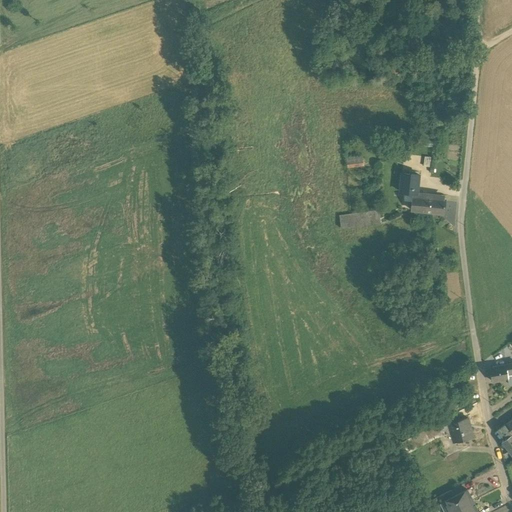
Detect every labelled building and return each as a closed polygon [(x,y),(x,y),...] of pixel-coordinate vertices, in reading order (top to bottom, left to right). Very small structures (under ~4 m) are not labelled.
[(362,157),(346,158),(347,167),(363,165),(362,157)] [(419,176),(402,174),(401,192),(413,193),(418,193),(419,176)] [(418,193),(413,193),(411,210),(444,213),(446,200),(441,200),(441,195),(418,193)] [(380,210),(340,215),(342,228),(381,223),(380,210)] [(511,363),(506,365),(505,364),(490,367),(493,381),(508,378),(509,382),(511,381),(511,363)] [(468,417),(449,422),(452,434),(454,434),(456,441),(473,437),(470,428),(468,428),(466,419),(468,418),(468,417)] [(505,425),(498,430),(502,436),(504,439),(511,434),(505,425)] [(431,427),(402,442),(408,453),(437,437),(431,427)] [(511,434),(504,439),(502,441),(511,455),(511,434)] [(454,496),(443,501),(443,502),(445,501),(450,511),(471,502),(469,497),(470,496),(467,489),(454,496)] [(451,490),(439,496),(442,502),(443,502),(443,501),(454,496),(451,490)] [(471,502),(450,511),(477,511),(478,511),(475,505),(473,506),(471,502)]
